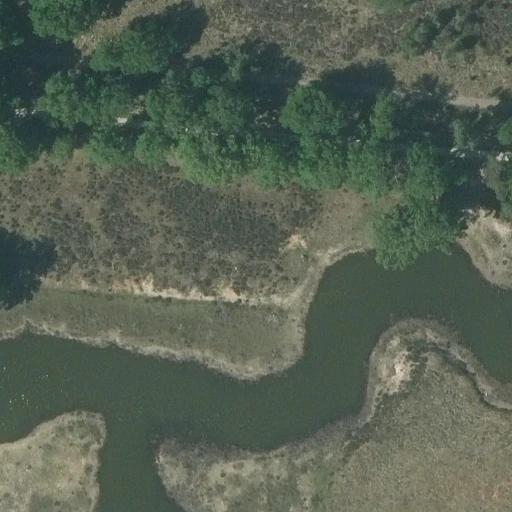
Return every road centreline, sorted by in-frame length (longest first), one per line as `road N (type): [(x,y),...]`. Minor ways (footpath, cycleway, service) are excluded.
road 1 (unknown): [(0,54),(511,107)]
road 2 (track): [(0,102),(511,149)]
